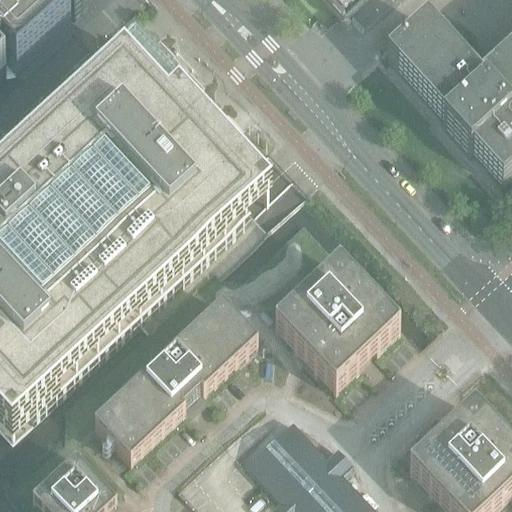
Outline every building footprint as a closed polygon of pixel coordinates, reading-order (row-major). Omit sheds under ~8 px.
[(0,0),(0,90),(6,85),(6,84),(0,78),(0,72),(3,69),(17,84),(71,33),(58,18),(64,13),(74,24),(81,18),(91,8),(92,8),(92,7),(91,7),(84,0),(0,0)] [(263,243),(250,229),(272,209),(245,181),(268,159),(144,25),(15,145),(0,158),(0,435),(12,449),(141,329),(148,337),(154,343),(218,284),(263,243)] [(335,401),(400,340),(339,276),(275,336),(335,401)] [(131,472),(186,421),(258,353),(222,314),(95,434),(131,472)] [(511,459),(474,419),(450,441),(409,480),(439,511),(503,511),(511,504),(511,459)] [(259,422),(177,498),(190,511),(368,511),(342,484),(352,474),(337,458),(327,468),(292,431),(279,444),(259,422)] [(114,511),(117,510),(76,467),(32,507),(36,511),(114,511)]
